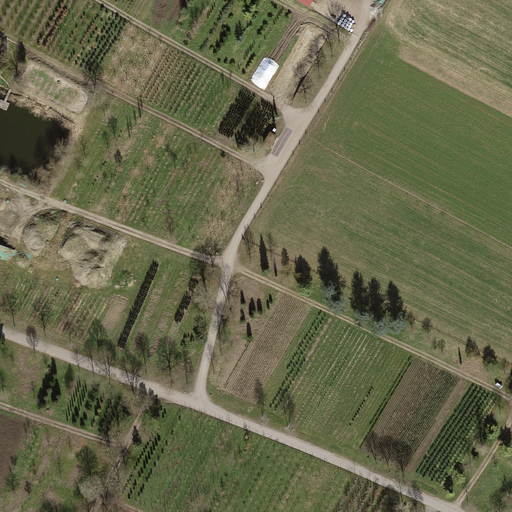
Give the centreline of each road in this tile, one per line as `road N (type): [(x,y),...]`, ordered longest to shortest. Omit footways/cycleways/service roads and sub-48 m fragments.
road 1 (residential): [(452,511),(295,442),(0,330)]
road 2 (track): [(0,34),(272,169)]
road 3 (track): [(103,0),(305,114)]
road 4 (track): [(0,403),(127,448)]
